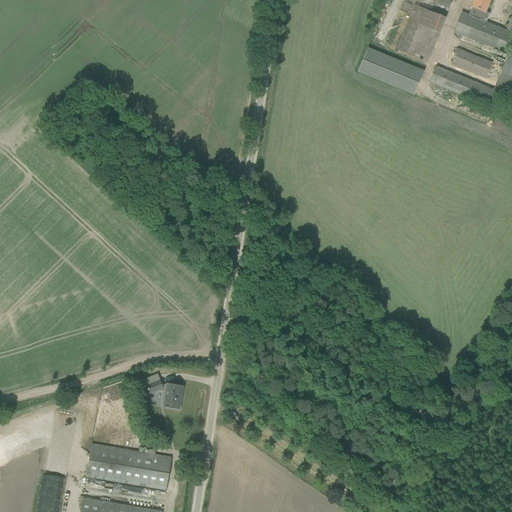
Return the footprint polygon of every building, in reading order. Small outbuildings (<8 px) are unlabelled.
[(506,95),(511,97),(511,13),(506,31),(486,23),(489,14),(485,12),(489,0),(474,0),(471,7),(472,8),(469,16),(462,13),(453,33),(508,55),(494,90),(435,66),(428,83),(499,112),(506,95)] [(445,0),(439,0),(437,4),(449,9),(451,3),(445,0)] [(396,50),(427,63),(441,28),(445,18),(414,6),(396,50)] [(357,73),(413,96),(423,71),(367,48),(357,73)] [(449,65),(485,79),(491,63),(456,49),(449,65)] [(163,407),(179,410),(183,387),(166,384),(166,385),(161,387),(159,381),(146,386),(149,394),(160,390),(161,392),(164,391),(165,391),(163,407)] [(86,477),(165,491),(171,458),(91,445),(86,477)] [(79,511),(160,511),(82,499),(79,511)]
